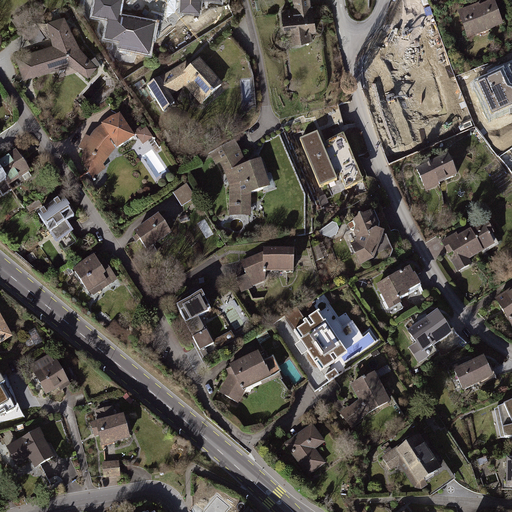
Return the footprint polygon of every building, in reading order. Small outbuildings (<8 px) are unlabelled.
[(106,33),(119,24),(104,0),(90,9),(106,33)] [(313,7),(310,7),(309,0),(294,0),(296,8),(294,9),(282,11),(284,26),(289,25),(291,43),(304,41),(303,33),(316,31),(313,7)] [(353,0),(353,10),(372,10),(372,0),(353,0)] [(489,29),(501,24),(494,4),(480,9),(479,6),(460,14),(468,36),(480,32),(479,29),(488,26),(489,29)] [(424,13),(408,9),(399,37),(394,35),(388,51),(413,61),(421,40),(417,38),(424,13)] [(89,61),(79,49),(64,19),(49,23),(56,50),(45,54),(43,50),(18,58),(25,78),(55,68),(55,62),(64,60),(88,75),(95,67),(93,65),(99,61),(96,56),(89,61)] [(209,88),(217,82),(199,62),(186,74),(184,72),(180,68),(158,82),(157,81),(148,86),(164,113),(165,112),(164,110),(174,103),(174,104),(175,104),(170,96),(186,86),(201,104),(214,93),(209,88)] [(511,70),(499,77),(497,72),(485,77),(495,100),(511,92),(511,70)] [(120,146),(134,137),(120,116),(101,129),(95,134),(85,151),(84,157),(84,163),(90,173),(102,164),(113,149),(118,144),(120,146)] [(143,145),(153,139),(147,128),(136,135),(143,145)] [(328,147),(324,148),(317,134),(300,141),(320,188),(337,181),(335,176),(339,175),(346,190),(363,183),(344,136),(326,143),(328,147)] [(499,151),(505,148),(500,140),(493,144),(499,151)] [(259,162),(246,167),(234,143),(217,152),(227,174),(232,187),(232,207),(240,208),(240,206),(245,206),(245,196),(268,188),(259,162)] [(12,190),(7,183),(21,174),(20,172),(25,168),(27,171),(28,171),(16,153),(0,163),(0,191),(3,196),(12,190)] [(504,162),(508,159),(505,154),(500,157),(504,162)] [(438,184),(456,176),(448,157),(431,164),(429,161),(422,164),(423,167),(417,170),(424,186),(436,181),(438,184)] [(174,194),(183,207),(197,199),(188,186),(174,194)] [(66,223),(74,217),(62,199),(39,215),(57,242),(72,232),(66,223)] [(376,216),(370,219),(368,216),(364,218),(360,216),(359,220),(348,224),(351,230),(356,232),(359,239),(362,239),(360,242),(363,244),(361,248),(355,251),(360,264),(362,263),(364,264),(365,261),(374,257),(373,255),(382,233),(377,231),(380,225),(376,216)] [(147,249),(169,234),(159,218),(136,234),(147,249)] [(489,236),(493,233),(487,223),(458,238),(457,235),(443,243),(448,253),(453,250),(457,259),(454,261),(459,271),(470,265),(467,259),(493,244),(489,236)] [(291,271),(292,253),(264,252),(264,266),(259,265),(256,258),(242,263),(247,276),(237,281),(242,292),(249,289),(248,285),(265,280),(265,270),(291,271)] [(108,284),(116,279),(100,255),(75,272),(88,291),(89,291),(93,294),(99,290),(97,285),(105,281),(108,284)] [(407,293),(418,287),(409,269),(379,285),(387,302),(384,304),(387,310),(400,304),(398,300),(409,295),(407,293)] [(196,318),(211,311),(198,289),(184,298),(176,305),(194,338),(193,339),(209,369),(222,360),(207,332),(204,333),(196,318)] [(511,292),(497,301),(511,324),(511,292)] [(305,328),(295,333),(321,374),(347,358),(319,313),(302,324),(305,328)] [(444,323),(443,324),(437,314),(429,320),(426,316),(419,320),(420,325),(409,332),(422,352),(451,334),(444,323)] [(0,343),(12,337),(0,315),(0,343)] [(51,355),(28,367),(46,400),(76,383),(67,365),(59,369),(51,355)] [(273,359),(262,364),(259,356),(229,371),(231,376),(235,378),(225,396),(237,403),(242,394),(245,394),(244,390),(252,386),(251,384),(268,376),(269,378),(280,373),(273,359)] [(484,372),(489,370),(484,359),(473,364),(472,360),(453,368),(463,390),(487,379),(484,372)] [(376,380),(392,371),(388,365),(372,374),(373,376),(365,380),(365,379),(353,385),(362,401),(350,410),(349,409),(342,414),(351,427),(358,422),(358,421),(369,412),(369,413),(379,407),(376,403),(386,398),(376,380)] [(0,377),(0,413),(4,411),(6,413),(17,407),(0,377)] [(511,439),(511,402),(498,409),(498,410),(502,408),(508,420),(501,423),(505,439),(511,439)] [(95,423),(88,425),(92,440),(95,439),(98,448),(127,441),(120,416),(114,418),(111,408),(93,413),(95,423)] [(310,445),(320,437),(312,427),(287,446),(293,454),(295,453),(297,457),(296,458),(309,475),(324,464),(310,445)] [(55,464),(39,432),(6,448),(17,471),(30,465),(35,474),(55,464)] [(440,488),(453,479),(423,434),(409,443),(408,441),(383,458),(391,470),(405,461),(420,482),(431,474),(440,488)] [(118,462),(100,463),(102,479),(119,477),(118,471),(118,462)]
